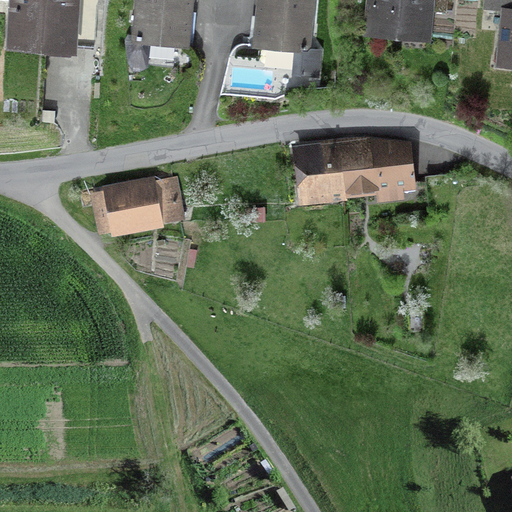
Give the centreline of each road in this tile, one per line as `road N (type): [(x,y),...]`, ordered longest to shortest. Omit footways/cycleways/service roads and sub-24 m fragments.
road 1 (unclassified): [(0,179),(258,131),(378,122),(426,130),(511,165)]
road 2 (track): [(308,511),(234,402),(22,180)]
road 3 (track): [(135,301),(190,511)]
